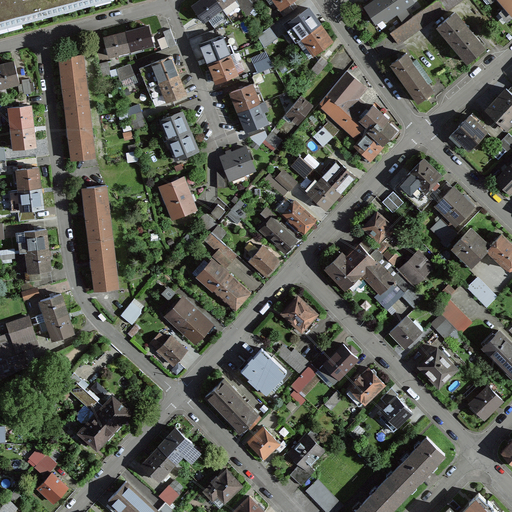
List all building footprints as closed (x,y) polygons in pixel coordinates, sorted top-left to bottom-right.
[(0,0),(0,22),(1,25),(13,22),(12,17),(21,15),(22,19),(43,14),(42,9),(51,7),(52,11),(62,8),(61,4),(70,2),(71,6),(81,3),(79,0),(89,0),(90,1),(94,0),(0,0)] [(217,0),(200,0),(193,6),(204,21),(208,18),(223,7),(217,0)] [(235,0),(248,16),(252,10),(244,0),(235,0)] [(244,0),(252,10),(259,0),(244,0)] [(269,0),(274,7),(278,4),(281,9),(290,3),(293,0),(269,0)] [(397,13),(388,0),(374,0),(365,7),(376,22),(385,16),(387,19),(397,13)] [(413,0),(388,0),(397,13),(404,8),(414,1),(413,0)] [(408,35),(445,9),(438,0),(435,0),(411,17),(404,22),(390,32),(399,43),(409,36),(408,35)] [(438,0),(445,9),(447,11),(460,0),(438,0)] [(511,0),(497,0),(511,17),(511,0)] [(290,3),(281,9),(279,10),(284,16),(294,9),(290,3)] [(216,29),(233,22),(223,7),(208,18),(216,29)] [(298,15),(290,21),(292,23),(289,24),(291,27),(289,28),(299,41),(320,24),(308,8),(298,15)] [(397,13),(404,22),(411,17),(404,8),(397,13)] [(294,9),(284,16),(288,22),(290,21),(298,15),(294,9)] [(438,26),(469,62),(485,48),(454,12),(438,26)] [(320,24),(299,41),(304,48),(303,48),(308,55),(312,52),(315,55),(333,41),(320,24)] [(149,26),(127,32),(131,50),(153,44),(149,26)] [(177,45),(170,28),(163,31),(170,48),(177,45)] [(127,32),(104,38),(109,56),(131,50),(127,32)] [(200,43),(208,63),(234,52),(229,39),(224,40),(222,34),(200,43)] [(208,63),(216,82),(237,73),(236,71),(233,62),(238,60),(234,52),(208,63)] [(265,53),(253,58),(258,71),(271,66),(265,53)] [(413,61),(406,53),(391,64),(419,101),(434,91),(427,82),(431,79),(416,59),(413,61)] [(60,57),(66,107),(89,105),(83,54),(60,57)] [(139,68),(147,87),(178,75),(171,55),(139,68)] [(328,63),(321,57),(311,69),(318,74),(328,63)] [(241,69),(238,60),(233,62),(236,71),(241,69)] [(0,64),(0,87),(20,82),(14,61),(0,64)] [(108,61),(99,64),(103,76),(111,74),(108,61)] [(117,69),(120,81),(134,75),(129,63),(117,69)] [(363,84),(347,70),(327,94),(341,107),(358,122),(362,118),(361,118),(366,112),(354,102),(359,97),(362,99),(366,94),(364,92),(366,89),(363,84)] [(164,94),(167,101),(186,94),(178,75),(147,87),(152,99),(164,94)] [(29,78),(22,79),(24,94),(32,93),(29,78)] [(231,92),(238,111),(264,101),(261,92),(256,94),(254,89),(252,83),(231,92)] [(508,126),(511,122),(511,93),(508,90),(506,88),(486,110),(499,122),(502,120),(508,126)] [(327,94),(321,101),(334,115),(341,107),(327,94)] [(312,105),(300,96),(286,113),(297,123),(312,105)] [(238,111),(246,131),(268,122),(265,116),(263,111),(267,109),(264,101),(238,111)] [(9,107),(11,127),(33,125),(31,105),(9,107)] [(66,107),(72,159),(95,156),(89,105),(66,107)] [(388,118),(373,105),(366,112),(361,118),(362,118),(371,127),(367,130),(382,144),(396,129),(386,119),(388,118)] [(358,133),(364,127),(358,122),(341,107),(334,115),(333,116),(354,134),(357,134),(358,133)] [(129,116),(131,124),(144,118),(141,111),(129,116)] [(161,132),(164,140),(190,130),(182,111),(161,120),(163,125),(157,127),(159,133),(161,132)] [(470,115),(450,136),(460,145),(463,142),(470,150),(488,131),(470,115)] [(144,118),(131,124),(134,130),(147,125),(144,118)] [(329,120),(323,125),(324,126),(333,136),(339,131),(329,120)] [(11,127),(14,148),(36,146),(33,125),(11,127)] [(280,130),(275,126),(265,139),(275,148),(281,140),(275,135),(280,130)] [(333,136),(324,126),(313,136),(323,146),(333,136)] [(379,152),(379,149),(383,145),(382,144),(367,130),(364,127),(358,133),(361,136),(354,144),(363,152),(360,155),(369,163),(379,152)] [(174,152),(176,158),(198,150),(190,130),(164,140),(170,154),(174,152)] [(511,135),(508,132),(499,143),(509,152),(511,149),(511,135)] [(254,141),(251,144),(257,149),(260,146),(254,141)] [(246,146),(222,156),(231,179),(255,169),(246,146)] [(300,155),(293,163),(307,174),(313,167),(300,155)] [(436,181),(441,176),(423,158),(396,186),(422,210),(433,198),(429,194),(439,184),(436,181)] [(323,176),(341,192),(356,176),(338,159),(323,176)] [(511,161),(495,179),(510,193),(511,191),(511,161)] [(17,169),(19,189),(41,187),(38,166),(17,169)] [(225,171),(217,171),(217,188),(225,187),(225,171)] [(283,172),(277,179),(278,180),(289,189),(295,183),(283,172)] [(308,192),(326,208),(341,192),(323,176),(308,192)] [(184,177),(160,187),(173,218),(197,208),(184,177)] [(285,194),(289,189),(278,180),(274,184),(285,194)] [(444,196),(453,187),(448,181),(439,190),(444,196)] [(83,187),(89,238),(112,236),(106,185),(83,187)] [(9,191),(12,211),(18,210),(35,208),(43,207),(41,187),(19,189),(9,191)] [(436,204),(457,223),(473,206),(453,187),(444,196),(436,204)] [(393,191),(383,201),(393,212),(404,202),(393,191)] [(277,208),(305,233),(316,220),(294,200),(292,202),(287,197),(277,208)] [(218,204),(212,210),(219,216),(225,210),(218,204)] [(152,205),(145,207),(147,215),(154,213),(152,205)] [(36,219),(35,208),(18,210),(19,221),(36,219)] [(237,223),(241,218),(231,209),(226,214),(237,223)] [(395,228),(377,211),(364,226),(382,242),(395,228)] [(257,222),(246,213),(241,218),(252,227),(257,222)] [(442,217),(432,228),(448,243),(458,233),(442,217)] [(271,239),(286,253),(298,240),(280,224),(279,225),(272,219),(270,221),(270,224),(264,230),(273,238),(271,239)] [(218,225),(212,231),(226,244),(232,238),(218,225)] [(490,246),(471,228),(453,246),(472,264),(487,249),(490,246)] [(48,249),(46,229),(24,231),(25,240),(18,241),(20,252),(27,251),(48,249)] [(212,231),(206,238),(219,250),(214,256),(225,266),(236,253),(226,244),(212,231)] [(487,249),(507,268),(508,267),(510,269),(511,268),(511,243),(501,234),(494,241),(490,246),(487,249)] [(89,238),(95,290),(117,287),(112,236),(89,238)] [(367,237),(360,243),(370,253),(377,247),(367,237)] [(404,290),(412,283),(398,269),(393,263),(384,254),(377,247),(370,253),(360,243),(347,256),(362,273),(382,293),(391,284),(397,290),(401,286),(404,290)] [(249,258),(267,273),(279,259),(262,244),(258,248),(254,244),(249,250),(253,254),(249,258)] [(393,263),(399,257),(390,248),(384,254),(393,263)] [(50,269),(48,249),(27,251),(29,271),(29,272),(40,271),(50,269)] [(418,250),(398,269),(412,283),(412,284),(432,264),(418,250)] [(342,252),(326,267),(346,289),(362,273),(347,256),(342,252)] [(199,276),(236,309),(251,292),(214,260),(199,276)] [(40,271),(29,272),(29,271),(25,272),(26,280),(41,278),(40,271)] [(497,296),(477,277),(467,287),(487,306),(497,296)] [(412,284),(412,283),(404,290),(402,292),(416,307),(426,297),(412,284)] [(37,287),(23,292),(25,299),(39,294),(37,287)] [(144,287),(133,300),(138,304),(149,291),(144,287)] [(38,322),(47,320),(67,312),(61,293),(40,300),(45,313),(36,316),(38,322)] [(283,312),(302,329),(303,328),(306,330),(312,324),(309,321),(317,313),(301,298),(296,298),(283,312)] [(448,298),(437,309),(441,313),(446,318),(454,326),(465,316),(448,298)] [(185,299),(170,315),(181,325),(179,327),(193,340),(208,324),(195,312),(197,310),(185,299)] [(130,304),(121,315),(132,324),(141,313),(130,304)] [(47,320),(53,339),(74,333),(67,312),(47,320)] [(431,323),(436,328),(446,318),(441,313),(431,323)] [(407,315),(390,331),(405,347),(419,334),(410,324),(413,321),(407,315)] [(7,323),(10,332),(32,324),(29,316),(7,323)] [(457,329),(454,326),(446,318),(436,328),(446,339),(452,333),(457,329)] [(136,323),(128,333),(132,337),(140,327),(136,323)] [(32,324),(10,332),(15,347),(37,340),(32,324)] [(465,338),(457,329),(452,333),(460,342),(465,338)] [(483,345),(511,373),(511,343),(498,330),(483,345)] [(10,332),(0,335),(0,379),(33,363),(32,361),(26,364),(21,349),(16,350),(15,347),(10,332)] [(158,349),(174,364),(187,350),(171,335),(167,339),(159,333),(151,341),(159,349),(158,349)] [(327,362),(339,373),(341,371),(343,373),(358,357),(344,343),(329,359),(330,360),(327,362)] [(277,352),(284,359),(290,352),(283,346),(277,352)] [(438,347),(419,365),(439,385),(457,368),(447,357),(450,354),(444,349),(442,351),(438,347)] [(287,370),(262,348),(241,371),(266,393),(272,387),(269,384),(278,374),(281,377),(287,370)] [(301,374),(311,363),(294,348),(290,352),(284,359),(301,374)] [(301,374),(291,386),(299,393),(319,370),(311,363),(301,374)] [(364,401),(365,402),(385,383),(376,374),(377,371),(374,369),(371,369),(370,367),(350,386),(351,387),(346,391),(360,405),(364,401)] [(82,379),(74,371),(64,383),(66,386),(70,389),(77,381),(79,382),(82,379)] [(259,413),(224,378),(205,396),(240,432),(247,424),(258,414),(259,413)] [(92,409),(99,401),(79,382),(77,381),(70,389),(72,391),(85,403),(92,409)] [(471,403),(484,417),(503,399),(489,385),(482,391),(471,402),(471,403)] [(72,391),(70,389),(66,386),(59,393),(65,398),(72,391)] [(399,394),(392,386),(381,398),(387,404),(396,395),(397,395),(399,394)] [(465,397),(471,402),(482,391),(476,386),(465,397)] [(338,389),(325,403),(332,409),(344,396),(338,389)] [(121,422),(130,412),(112,395),(103,405),(99,401),(92,409),(113,429),(114,428),(117,431),(123,424),(121,422)] [(399,426),(398,425),(412,411),(397,395),(396,395),(387,404),(381,410),(384,412),(380,416),(394,431),(399,426)] [(82,422),(87,421),(88,419),(89,420),(80,431),(97,447),(107,437),(109,439),(114,433),(112,431),(113,429),(92,409),(85,403),(78,411),(80,412),(78,414),(78,418),(82,422)] [(364,408),(358,414),(362,418),(368,412),(364,408)] [(251,429),(261,418),(258,414),(247,424),(251,429)] [(356,420),(346,430),(349,433),(353,428),(358,424),(359,422),(356,420)] [(353,428),(361,435),(365,430),(358,424),(353,428)] [(264,426),(249,440),(264,457),(279,443),(264,426)] [(159,446),(176,461),(184,452),(192,460),(199,452),(191,444),(193,442),(177,427),(159,446)] [(353,428),(349,433),(357,440),(361,435),(353,428)] [(289,453),(300,463),(304,459),(310,464),(324,449),(308,433),(289,453)] [(353,511),(388,511),(445,454),(427,436),(353,511)] [(511,440),(502,451),(511,460),(511,440)] [(142,464),(159,479),(176,461),(159,446),(142,464)] [(46,452),(39,460),(49,470),(57,463),(46,452)] [(304,459),(300,463),(290,474),(301,484),(315,470),(310,464),(304,459)] [(205,489),(220,505),(242,484),(227,468),(218,476),(216,475),(211,480),(213,481),(205,489)] [(68,487),(52,472),(38,486),(55,501),(68,487)] [(335,511),(343,505),(318,479),(307,490),(328,511),(335,511)] [(126,481),(109,500),(122,511),(121,511),(157,511),(159,511),(157,510),(126,481)] [(165,501),(169,504),(179,493),(169,484),(159,495),(165,501)] [(498,511),(492,506),(493,505),(488,500),(487,501),(479,493),(470,502),(472,505),(464,511),(454,511),(450,508),(445,511),(498,511)] [(264,511),(265,511),(264,511),(264,508),(261,505),(259,505),(249,495),(235,509),(237,511),(264,511)] [(8,498),(3,504),(12,511),(13,511),(18,507),(8,498)] [(169,504),(165,501),(157,510),(159,511),(157,511),(174,511),(176,511),(169,504)] [(186,501),(177,511),(186,511),(192,507),(186,501)]
